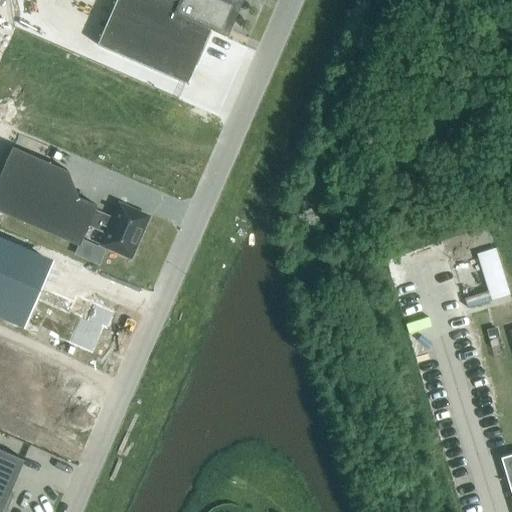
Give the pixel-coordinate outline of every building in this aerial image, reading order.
[(229,30),(242,2),(237,0),(180,0),(180,1),(176,0),(116,0),(98,45),(188,84),(212,29),(222,33),(224,28),(229,30)] [(114,218),(95,210),(97,206),(79,197),(69,170),(13,147),(0,175),(0,211),(80,246),(89,226),(107,233),(102,245),(130,257),(148,217),(120,204),(114,218)] [(0,320),(25,332),(52,269),(0,246),(0,320)] [(511,294),(497,248),(477,254),(492,300),(511,294)] [(75,295),(68,312),(80,318),(69,344),(92,354),(104,328),(107,330),(115,312),(75,295)] [(0,344),(0,406),(55,430),(70,397),(46,386),(54,368),(0,344)] [(0,449),(0,511),(2,511),(12,491),(11,491),(25,460),(0,449)] [(511,455),(501,459),(511,494),(511,455)]
